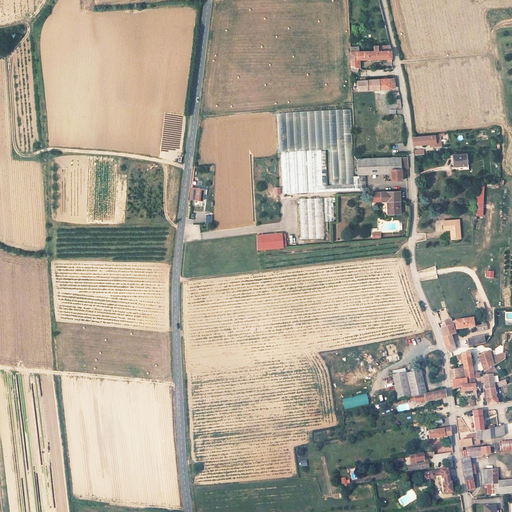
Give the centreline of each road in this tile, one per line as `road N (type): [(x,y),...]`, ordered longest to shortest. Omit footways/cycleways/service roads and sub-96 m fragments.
road 1 (tertiary): [(188,511),(176,270),(208,0)]
road 2 (residential): [(382,0),(410,133),(413,269),(443,351),(450,410)]
road 3 (track): [(187,168),(135,155),(18,152),(8,61),(27,35),(23,22)]
road 4 (track): [(178,384),(0,367)]
road 5 (unknown): [(180,231),(286,225),(293,201)]
